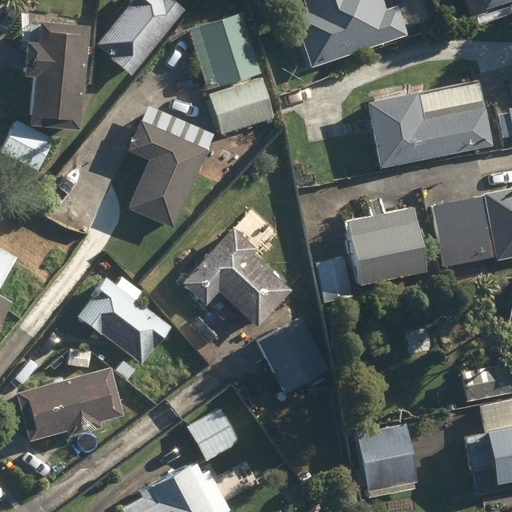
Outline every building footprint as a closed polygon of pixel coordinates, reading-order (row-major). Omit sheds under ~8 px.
[(136,0),(97,48),(133,78),(186,14),(169,0),(136,0)] [(291,16),(307,65),(402,34),(393,6),(379,11),(375,0),(302,0),(306,11),(291,16)] [(511,0),(482,0),(486,12),(511,3),(511,0)] [(189,32),(208,92),(261,75),(243,15),(189,32)] [(33,129),(81,134),(91,29),(43,24),(41,46),(29,45),(26,79),(38,80),(33,129)] [(369,101),(381,166),(493,145),(486,108),(484,108),(478,81),(449,86),(446,66),(418,71),(422,91),(369,101)] [(210,98),(223,138),(275,120),(261,81),(210,98)] [(511,106),(510,107),(511,111),(500,113),(504,136),(511,134),(511,106)] [(129,209),(175,229),(216,137),(149,108),(129,152),(150,162),(129,209)] [(1,155),(38,173),(54,140),(17,122),(1,155)] [(303,160),(306,183),(336,178),(332,156),(303,160)] [(434,204),(445,266),(511,254),(511,186),(485,192),(485,195),(434,204)] [(347,219),(360,283),(427,270),(414,205),(347,219)] [(218,288),(259,323),(290,288),(252,254),(257,247),(234,227),(185,282),(206,301),(218,288)] [(0,249),(0,271),(10,255),(0,249)] [(315,263),(323,302),(353,296),(345,257),(315,263)] [(103,328),(142,358),(168,325),(109,279),(81,314),(101,330),(103,328)] [(0,325),(12,305),(0,298),(0,325)] [(237,380),(254,412),(287,395),(285,391),(329,368),(302,317),(258,340),(270,363),(237,380)] [(413,356),(415,357),(419,357),(422,356),(424,355),(427,354),(429,352),(431,350),(432,348),(433,345),(434,343),(434,340),(433,337),(432,335),(431,332),(429,330),(427,328),(425,327),(423,326),(420,325),(417,325),(414,325),(412,326),(409,328),(407,329),(405,331),(404,334),(403,336),(402,339),(402,341),(402,344),(403,347),(404,349),(406,351),(408,353),(410,355),(413,356)] [(463,372),(468,400),(511,392),(511,373),(507,374),(505,364),(463,372)] [(111,366),(18,391),(31,438),(67,428),(69,435),(102,426),(100,420),(124,413),(111,366)] [(511,397),(479,404),(484,432),(466,435),(473,472),(477,494),(503,489),(501,475),(511,473),(511,397)] [(188,426),(205,461),(239,443),(221,408),(188,426)] [(361,431),(371,491),(417,483),(407,424),(361,431)] [(197,477),(190,464),(142,489),(145,496),(124,507),(127,511),(224,511),(231,508),(211,470),(197,477)] [(289,491),(296,501),(306,494),(298,484),(289,491)]
